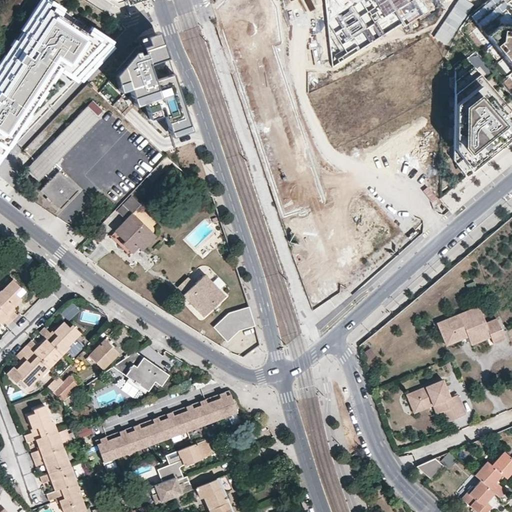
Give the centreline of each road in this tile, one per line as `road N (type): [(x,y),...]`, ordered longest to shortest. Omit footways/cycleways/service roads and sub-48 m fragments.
road 1 (residential): [(281,376),(257,275),(159,0)]
road 2 (tertiary): [(511,184),(332,340)]
road 3 (tertiary): [(78,271),(227,369),(258,380),(281,376)]
road 4 (residential): [(332,340),(349,362),(382,459),(432,511)]
road 5 (residential): [(281,376),(326,511)]
